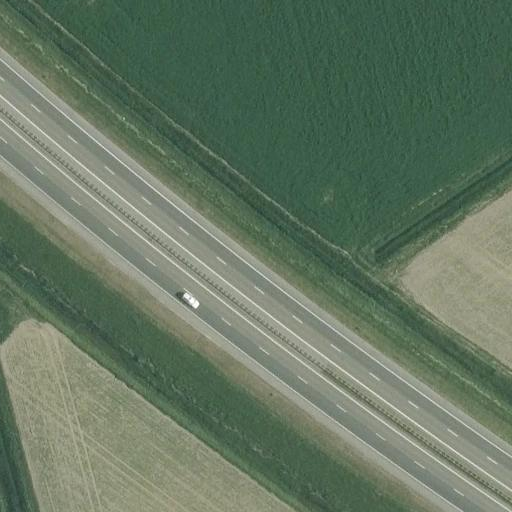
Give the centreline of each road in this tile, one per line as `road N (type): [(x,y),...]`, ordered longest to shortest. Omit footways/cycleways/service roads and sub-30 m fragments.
road 1 (trunk): [(511,467),(342,347),(0,68)]
road 2 (trunk): [(0,137),(312,388),(492,511)]
